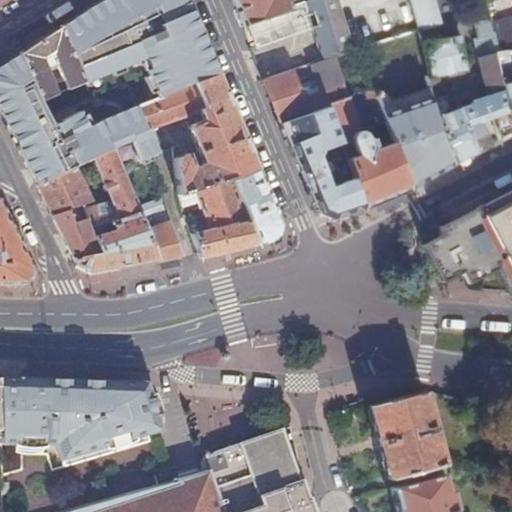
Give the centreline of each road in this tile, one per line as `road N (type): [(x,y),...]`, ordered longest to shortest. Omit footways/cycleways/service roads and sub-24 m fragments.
road 1 (residential): [(204,0),(325,280)]
road 2 (residential): [(325,280),(399,222),(511,160)]
road 3 (secondary): [(511,320),(393,305),(325,280)]
road 4 (residential): [(75,313),(0,159)]
road 5 (unclassified): [(145,349),(181,373),(299,385)]
road 6 (secondary): [(145,349),(290,310)]
road 7 (secondary): [(0,342),(145,349)]
road 8 (residential): [(162,160),(200,294)]
road 9 (unclassified): [(339,511),(322,478),(299,385)]
road 10 (secondary): [(200,294),(134,314),(75,313)]
road 11 (secondary): [(325,280),(280,275),(200,294)]
